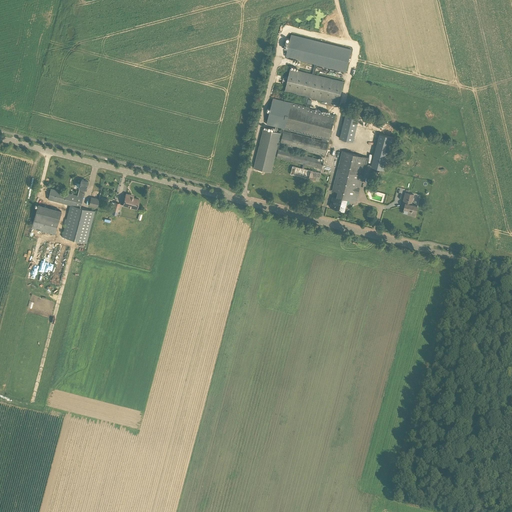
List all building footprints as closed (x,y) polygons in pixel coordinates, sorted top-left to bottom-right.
[(352,49),(291,34),(286,58),(346,73),(352,49)] [(344,82),(291,69),(285,91),(307,96),(305,104),(309,105),(308,107),(310,108),(311,104),(308,103),(309,97),(338,104),(344,82)] [(312,135),(311,138),(314,139),(315,136),(329,140),(335,115),(320,112),(321,109),(318,108),(318,111),(310,109),(310,108),(308,107),(291,103),(285,129),(312,135)] [(392,126),(358,117),(357,120),(346,117),(345,125),(348,126),(345,138),(353,140),(356,126),(372,130),(385,133),(390,135),(392,126)] [(280,135),(263,131),(253,170),(270,174),(280,135)] [(314,139),(311,138),(283,131),(280,144),(307,151),(306,156),(307,156),(309,152),(323,155),(322,157),(325,158),(329,143),(314,139)] [(379,134),(370,167),(389,172),(391,164),(388,164),(394,138),(379,134)] [(324,161),(307,156),(306,156),(279,149),(277,157),(303,164),(302,168),(304,169),(305,164),(322,169),(324,161)] [(347,200),(356,202),(368,157),(343,151),(333,191),(341,193),(340,198),(338,197),(337,198),(333,197),(330,207),(344,211),(347,200)] [(321,173),(304,169),(302,168),(293,166),(290,174),(319,181),(321,173)] [(79,188),(77,196),(83,197),(85,189),(86,190),(88,181),(81,180),(79,188)] [(83,197),(77,196),(51,189),(48,199),(70,205),(62,237),(86,243),(94,211),(80,207),(83,197)] [(403,214),(415,216),(417,206),(411,205),(414,195),(405,193),(402,205),(405,205),(403,214)] [(126,194),(123,205),(136,209),(139,199),(131,197),(131,195),(126,194)] [(91,198),(89,205),(97,207),(99,200),(91,198)] [(38,205),(31,228),(55,235),(61,211),(38,205)] [(85,258),(84,263),(115,269),(116,265),(85,258)]
